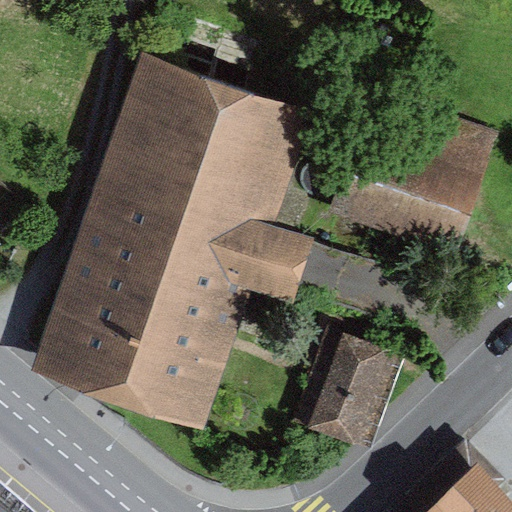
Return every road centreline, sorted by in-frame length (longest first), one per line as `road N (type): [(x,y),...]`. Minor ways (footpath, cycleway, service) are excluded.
road 1 (unclassified): [(332,511),(511,344)]
road 2 (secondary): [(0,390),(145,511)]
